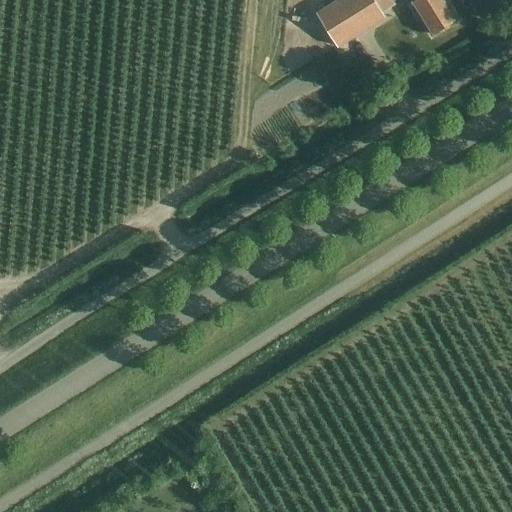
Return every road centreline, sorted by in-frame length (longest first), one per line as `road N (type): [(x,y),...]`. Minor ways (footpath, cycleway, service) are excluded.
road 1 (unclassified): [(0,511),(511,180)]
road 2 (unclassified): [(0,431),(511,108)]
road 3 (residential): [(0,365),(511,50)]
